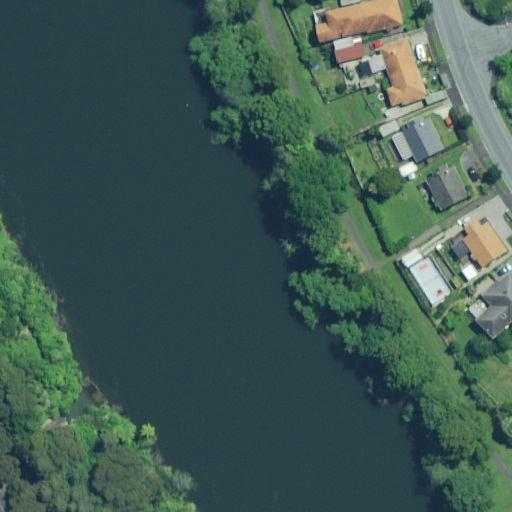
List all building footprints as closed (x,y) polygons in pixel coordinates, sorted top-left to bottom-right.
[(404,26),(398,0),(385,0),(326,13),(329,24),(316,27),(320,43),(368,33),(368,35),(404,26)] [(365,58),(361,38),(334,44),(338,64),(365,58)] [(427,99),(407,40),(380,49),(382,55),(368,60),(373,75),(387,70),(394,88),(387,91),(394,110),(427,99)] [(444,151),(430,121),(403,134),(417,164),(444,151)] [(399,131),(395,122),(379,130),(384,139),(399,131)] [(470,197),(454,167),(426,181),(442,212),(470,197)] [(507,252),(482,216),(458,233),(473,255),(471,256),(475,262),(470,265),(476,274),(507,252)] [(511,274),(502,282),(500,280),(483,296),(493,307),(476,322),(493,341),(511,324),(511,274)]
